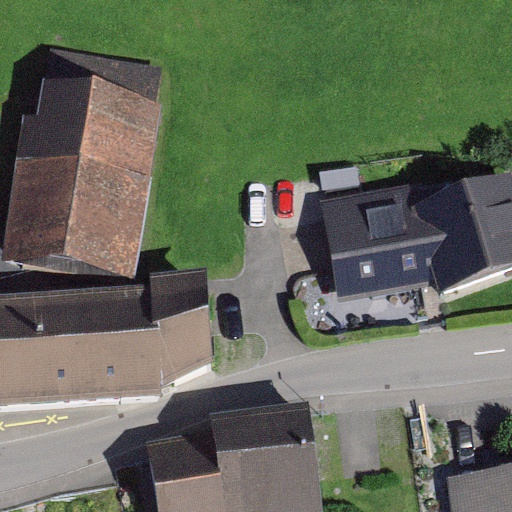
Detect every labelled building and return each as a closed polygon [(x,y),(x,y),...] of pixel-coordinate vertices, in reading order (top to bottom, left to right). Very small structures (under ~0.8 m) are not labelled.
[(180,102),(64,81),(32,256),(149,277),(180,102)] [(343,209),(331,210),(344,296),(441,280),(442,288),(511,265),(511,183),(423,196),(421,185),(340,197),(343,209)] [(196,304),(0,312),(0,402),(154,398),(201,366),(196,304)] [(170,511),(343,511),(336,443),(165,461),(170,511)] [(511,511),(511,467),(458,474),(462,511),(511,511)]
